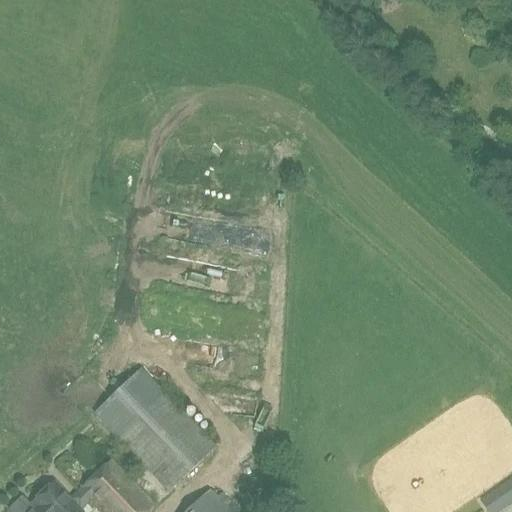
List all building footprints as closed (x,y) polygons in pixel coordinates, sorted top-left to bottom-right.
[(217,350),(216,363),(233,365),(234,352),(217,350)] [(95,415),(170,492),(216,448),(141,370),(95,415)] [(83,492),(91,500),(102,511),(150,511),(156,507),(113,461),(82,491),(83,492)] [(511,481),(483,501),(489,511),(502,511),(511,505),(511,481)] [(80,511),(91,500),(83,492),(71,502),(55,485),(33,506),(36,509),(33,511),(80,511)] [(230,511),(211,492),(190,511),(230,511)]
